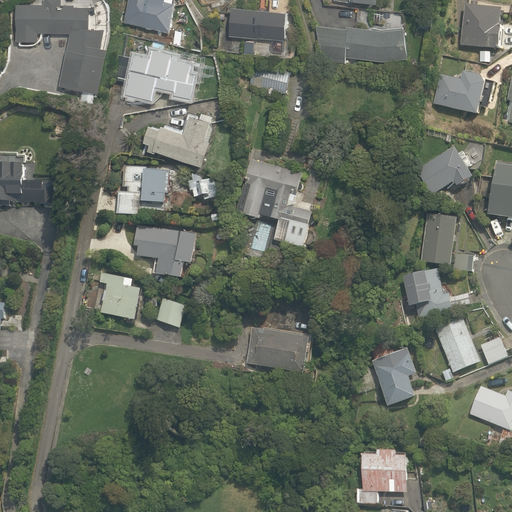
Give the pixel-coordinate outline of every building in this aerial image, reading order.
[(61,85),(99,93),(108,50),(102,49),(106,29),(89,29),(90,7),(75,7),(75,5),(62,5),(61,0),(45,0),(45,4),(17,3),(18,41),(39,41),(39,33),(72,33),(61,85)] [(129,0),(125,22),(147,27),(147,28),(152,29),(152,28),(171,32),(177,2),(175,2),(175,0),(129,0)] [(502,8),(467,5),(462,46),(498,50),(498,48),(501,47),(503,27),(501,26),(502,8)] [(289,11),(232,7),(230,36),(287,40),(289,11)] [(347,26),(347,29),(316,26),(324,61),(347,62),(347,57),(384,61),(409,58),(406,27),(383,30),(347,26)] [(120,80),(130,82),(128,92),(155,99),(158,85),(177,89),(176,93),(194,97),(196,83),(200,84),(204,63),(198,62),(199,59),(174,54),(174,53),(154,49),(152,58),(137,55),(136,58),(125,56),(120,80)] [(287,93),(292,71),(255,63),(250,85),(287,93)] [(464,72),(462,80),(442,75),(434,104),(479,116),(487,84),(483,76),(464,72)] [(162,128),(151,125),(145,141),(152,143),(150,149),(157,151),(158,148),(205,164),(213,140),(211,140),(216,127),(214,124),(212,123),(213,120),(212,120),(213,117),(203,113),(201,117),(192,114),(186,132),(163,125),(162,128)] [(459,187),(475,177),(468,167),(472,165),(463,152),(459,154),(455,148),(418,171),(434,196),(456,182),(459,187)] [(301,182),(304,174),(252,160),(238,211),(243,213),(243,214),(260,219),(261,215),(280,220),(274,239),(304,248),(305,244),(310,224),(312,225),(313,224),(315,222),(316,221),(316,219),(315,217),(315,215),(313,215),(314,212),(311,211),(312,204),(302,201),(304,194),(298,192),(299,191),(300,191),(301,191),(303,189),(303,187),(303,185),(302,184),(301,182)] [(0,205),(12,206),(12,202),(38,202),(38,204),(54,205),(54,181),(27,181),(27,167),(25,167),(25,163),(0,162),(0,205)] [(511,166),(498,164),(489,215),(511,218),(511,166)] [(128,192),(119,191),(118,215),(143,216),(144,201),(167,203),(168,193),(171,194),(173,172),(148,170),(148,167),(125,166),(124,188),(129,188),(128,192)] [(218,179),(196,178),(195,199),(217,200),(218,179)] [(452,266),(458,218),(429,214),(423,262),(452,266)] [(194,264),(199,235),(164,229),(164,231),(139,227),(136,246),(140,247),(139,256),(161,259),(158,275),(185,279),(187,263),(194,264)] [(476,256),(456,254),(454,269),(474,271),(476,256)] [(444,290),(440,269),(405,277),(411,306),(417,305),(420,319),(455,311),(455,308),(472,305),(469,293),(452,297),(451,293),(446,294),(445,289),(444,290)] [(105,301),(102,313),(138,320),(144,289),(134,287),(135,280),(103,273),(102,282),(109,284),(107,290),(106,290),(103,301),(105,301)] [(188,306),(166,298),(159,320),(181,328),(188,306)] [(454,373),(483,361),(464,318),(436,329),(454,373)] [(316,340),(264,327),(255,364),(307,376),(316,340)] [(490,366),(510,357),(501,337),(481,345),(490,366)] [(410,376),(418,373),(409,348),(373,361),(390,406),(417,396),(410,376)] [(471,414),(511,430),(511,391),(509,390),(507,396),(482,386),(471,414)] [(511,445),(511,434),(505,431),(499,446),(510,451),(511,445)] [(433,439),(421,437),(419,448),(431,451),(433,439)] [(379,492),(408,492),(408,454),(398,454),(398,449),(379,449),(379,454),(364,453),(364,489),(358,489),(358,503),(379,505),(379,492)]
